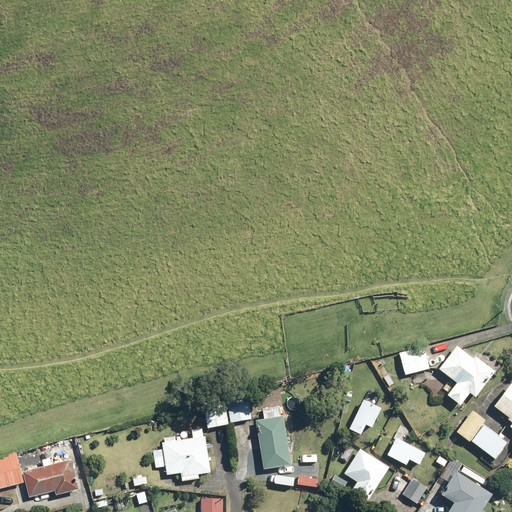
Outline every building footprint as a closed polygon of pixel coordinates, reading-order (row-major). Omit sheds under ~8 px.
[(478,397),(496,374),(498,375),(508,361),(493,350),(484,361),(478,356),(476,358),(459,345),(441,369),(458,383),(449,394),(463,405),(472,393),(478,397)] [(425,346),(401,353),(408,374),(431,368),(425,346)] [(511,384),(496,406),(510,418),(509,419),(511,421),(511,425),(511,426),(511,384)] [(250,397),(228,400),(232,422),(254,418),(250,397)] [(365,398),(349,428),(363,435),(368,424),(375,427),(384,408),(365,398)] [(231,424),(226,401),(204,405),(209,428),(231,424)] [(266,419),(258,420),(265,468),(293,465),(287,416),(277,418),(275,406),(264,408),(266,419)] [(474,410),(457,431),(470,441),(472,439),(497,459),(510,443),(485,423),(487,420),(474,410)] [(177,436),(166,438),(166,442),(164,442),(165,450),(155,451),(156,468),(168,466),(168,475),(182,473),(183,480),(201,479),(200,473),(212,472),(209,436),(204,437),(203,429),(194,430),(195,439),(177,440),(177,436)] [(428,453),(398,437),(389,455),(409,465),(412,459),(422,464),(428,453)] [(362,448),(346,472),(360,481),(354,490),(370,501),(392,468),(362,448)] [(18,453),(0,457),(0,490),(26,483),(18,453)] [(452,457),(440,476),(450,483),(443,493),(457,503),(450,511),(486,511),(485,511),(495,495),(459,471),(463,465),(452,457)] [(46,466),(24,473),(32,498),(57,490),(59,495),(81,488),(73,459),(53,465),(51,458),(44,460),(46,466)] [(399,470),(390,484),(418,503),(429,487),(414,477),(413,479),(399,470)] [(349,482),(335,474),(330,483),(343,491),(349,482)] [(148,476),(133,479),(134,486),(149,484),(148,476)] [(147,490),(136,493),(140,505),(150,502),(147,490)] [(223,511),(225,499),(202,497),(201,511),(223,511)]
